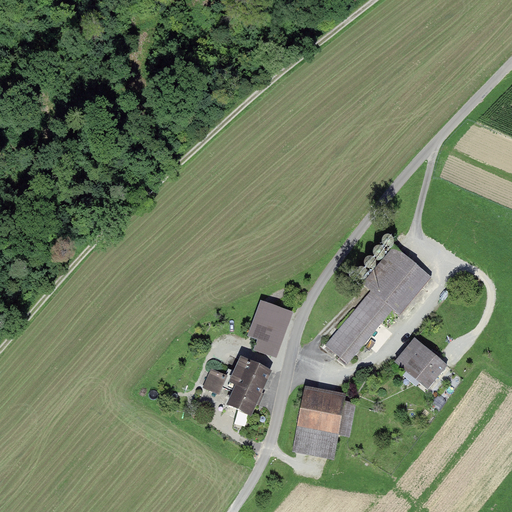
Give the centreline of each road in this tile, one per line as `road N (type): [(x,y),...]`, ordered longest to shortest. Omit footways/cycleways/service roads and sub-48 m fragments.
road 1 (unclassified): [(511,65),(390,194),(301,320),(267,460),(234,510)]
road 2 (track): [(0,350),(79,259),(254,97),(377,0)]
